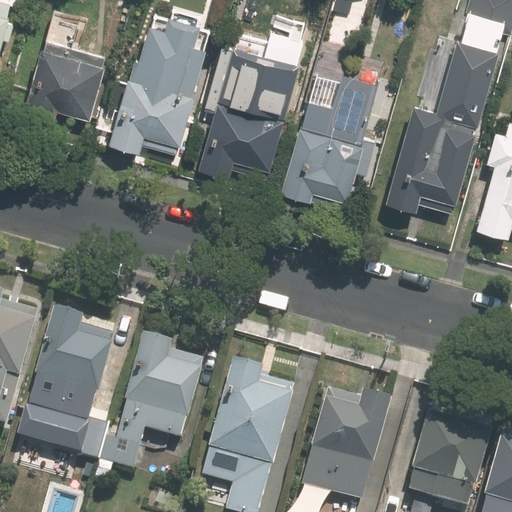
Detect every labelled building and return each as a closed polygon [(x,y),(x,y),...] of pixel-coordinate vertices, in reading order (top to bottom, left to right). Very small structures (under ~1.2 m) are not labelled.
[(511,0),(469,0),(439,108),(422,103),(418,118),(411,116),(387,203),(417,211),(419,203),(450,211),(452,203),(456,204),(505,29),(511,30),(511,0)] [(9,4),(0,1),(0,50),(9,19),(6,18),(9,4)] [(130,56),(106,141),(136,150),(138,140),(169,149),(172,140),(178,141),(204,48),(192,44),(198,23),(170,15),(167,28),(150,23),(140,59),(130,56)] [(109,56),(78,48),(81,40),(55,33),(51,50),(48,49),(31,113),(58,120),(61,111),(95,121),(110,67),(106,66),(109,56)] [(270,171),(285,121),(282,120),(299,62),(228,42),(210,102),(218,105),(199,168),(230,177),(232,169),(262,178),(264,169),(270,171)] [(348,203),(381,86),(343,75),(325,137),(301,130),(283,194),(310,201),(311,201),(342,210),(344,202),(348,203)] [(511,123),(510,123),(506,136),(497,134),(489,163),(496,165),(478,229),(508,238),(511,230),(511,229),(511,123)] [(0,301),(1,297),(0,296),(0,414),(9,417),(36,324),(30,323),(32,316),(0,307),(0,301)] [(87,314),(57,306),(24,423),(57,432),(65,402),(93,410),(115,332),(84,324),(87,314)] [(181,341),(151,332),(122,437),(110,434),(103,457),(138,468),(150,426),(186,436),(192,416),(195,417),(212,356),(180,347),(181,341)] [(266,365),(236,356),(200,476),(234,486),(228,507),(245,511),(260,511),(297,391),(293,390),(295,383),(264,373),(266,365)] [(364,498),(393,395),(366,387),(363,397),(330,388),(304,481),(364,498)] [(493,413),(433,398),(410,487),(473,504),(494,427),(490,426),(493,413)] [(100,455),(109,422),(92,417),(82,450),(100,455)] [(511,511),(511,437),(491,511),(511,511)]
